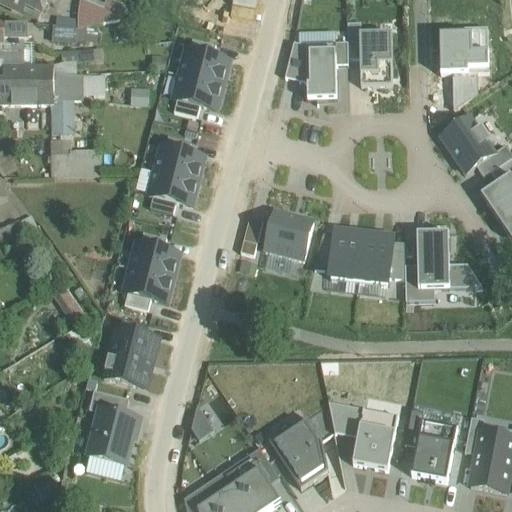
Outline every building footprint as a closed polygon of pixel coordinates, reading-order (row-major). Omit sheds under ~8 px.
[(0,0),(0,4),(36,21),(46,0),(0,0)] [(107,2),(104,11),(104,26),(121,22),(125,10),(107,2)] [(104,11),(81,9),(79,24),(78,32),(77,33),(82,33),(87,32),(86,31),(104,26),(104,11)] [(79,24),(57,21),(57,29),(78,32),(79,24)] [(394,39),(361,40),(361,28),(347,28),(348,49),(348,64),(361,64),(362,92),(395,91),(394,39)] [(78,32),(57,29),(55,51),(76,51),(77,33),(78,32)] [(0,32),(0,49),(4,50),(4,44),(15,44),(27,44),(28,33),(0,32)] [(488,33),(441,34),(441,77),(489,77),(488,33)] [(16,65),(15,44),(4,44),(4,50),(4,65),(16,65)] [(348,49),(306,50),(295,47),(285,83),(307,88),(307,105),(338,104),(337,72),(348,71),(348,64),(348,49)] [(61,53),(61,64),(104,63),(103,52),(61,53)] [(188,54),(181,80),(224,91),(231,66),(188,54)] [(54,73),(5,73),(5,86),(0,85),(0,109),(55,109),(55,107),(54,80),(54,73)] [(81,107),(81,80),(54,80),(55,107),(81,107)] [(224,91),(181,80),(175,103),(218,115),(224,91)] [(129,108),(148,110),(150,93),(130,91),(129,108)] [(471,121),(441,142),(467,180),(478,173),(485,182),(491,178),(511,163),(511,160),(505,150),(496,157),(471,121)] [(71,146),(52,146),(52,160),(72,160),(72,156),(71,146)] [(16,170),(0,147),(0,174),(3,178),(16,170)] [(163,153),(157,177),(200,188),(206,164),(163,153)] [(101,155),(72,156),(72,160),(72,180),(102,180),(101,155)] [(72,160),(52,160),(52,180),(72,180),(72,160)] [(511,163),(491,178),(498,189),(481,200),(497,222),(511,211),(511,163)] [(157,177),(150,201),(194,212),(200,188),(157,177)] [(511,211),(497,222),(511,244),(511,211)] [(314,226),(276,217),(267,256),(305,265),(314,226)] [(262,241),(263,224),(251,224),(251,241),(262,241)] [(18,226),(0,234),(0,249),(24,237),(18,226)] [(364,240),(337,237),(331,285),(359,288),(364,240)] [(449,238),(417,238),(418,271),(405,271),(406,306),(435,305),(435,293),(482,292),(468,271),(450,271),(449,238)] [(392,243),(364,240),(359,288),(387,291),(392,243)] [(138,248),(131,273),(174,284),(181,259),(138,248)] [(131,273),(125,299),(168,310),(174,284),(131,273)] [(65,292),(52,301),(70,327),(83,318),(65,292)] [(81,330),(66,340),(75,352),(89,342),(81,330)] [(146,394),(159,346),(117,334),(104,383),(146,394)] [(329,408),(272,447),(301,493),(328,475),(321,444),(334,436),(329,408)] [(398,422),(329,408),(334,436),(335,439),(359,443),(353,469),(388,476),(398,422)] [(187,422),(202,444),(216,435),(202,413),(187,422)] [(138,424),(100,414),(88,460),(126,470),(138,424)] [(424,417),(412,414),(405,450),(418,452),(412,479),(447,486),(457,433),(423,426),(424,417)] [(511,430),(472,422),(465,457),(477,459),(470,493),(506,500),(511,467),(511,430)] [(260,455),(221,480),(241,511),(274,511),(282,508),(270,490),(280,484),(260,455)] [(49,479),(33,488),(43,505),(59,496),(49,479)] [(185,505),(186,511),(241,511),(221,480),(185,505)]
